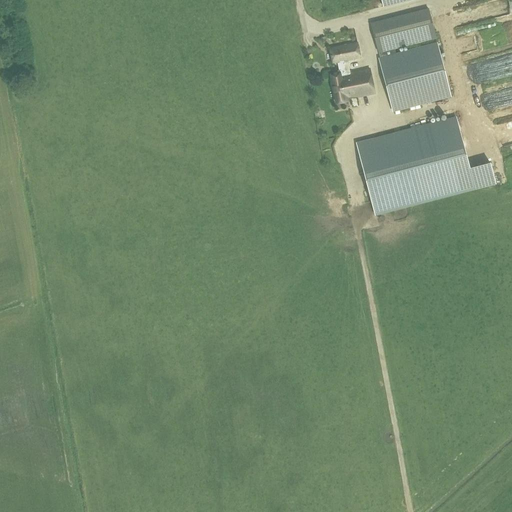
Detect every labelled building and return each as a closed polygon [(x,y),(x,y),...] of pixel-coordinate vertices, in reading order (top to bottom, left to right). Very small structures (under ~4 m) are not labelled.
[(371,23),(379,52),(436,37),(428,8),(371,23)] [(332,63),(337,62),(339,72),(330,74),(336,103),(348,100),(348,99),(375,93),(369,69),(350,73),(348,60),(361,57),(358,43),(329,48),(332,63)] [(437,43),(379,58),(393,111),(451,95),(437,43)] [(456,117),(358,143),(376,213),(495,181),(490,162),(470,167),(456,117)] [(511,118),(499,121),(500,127),(511,125),(511,118)]
